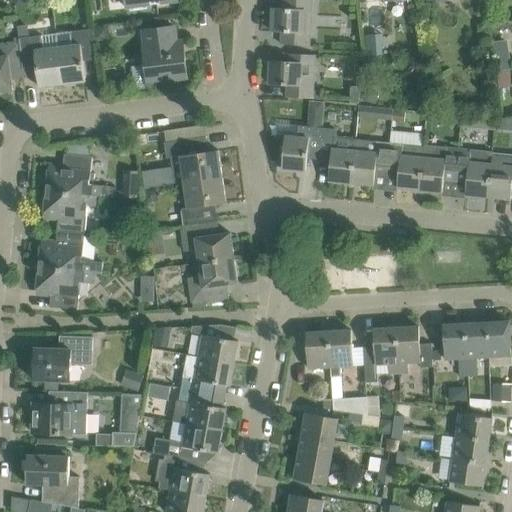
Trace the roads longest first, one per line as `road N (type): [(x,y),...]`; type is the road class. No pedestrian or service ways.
road 1 (residential): [(9,171),(12,141),(35,123),(244,97)]
road 2 (unclassified): [(262,204),(511,229)]
road 3 (residential): [(279,304),(511,293)]
road 4 (residential): [(241,511),(279,304)]
